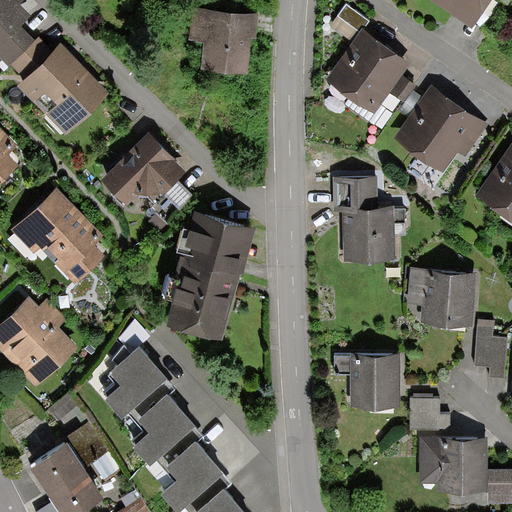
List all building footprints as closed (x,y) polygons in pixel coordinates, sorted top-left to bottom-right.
[(0,0),(0,55),(1,54),(8,61),(10,59),(35,36),(21,22),(32,11),(21,0),(0,0)] [(488,0),(444,0),(474,21),(488,0)] [(363,25),(369,17),(347,2),(332,24),(353,39),(363,25)] [(254,32),(255,9),(194,4),(192,36),(204,37),(202,65),(247,68),(249,31),(254,32)] [(376,109),(411,59),(363,25),(353,39),(328,76),(376,109)] [(37,34),(35,36),(10,59),(22,71),(16,77),(66,129),(107,90),(56,36),(47,45),(37,34)] [(404,98),(415,83),(403,74),(392,89),(404,98)] [(488,120),(432,81),(395,133),(443,167),(457,148),(465,153),(488,120)] [(17,141),(0,123),(0,177),(18,161),(8,150),(17,141)] [(168,218),(193,186),(181,174),(190,165),(149,124),(101,172),(128,200),(141,187),(155,200),(152,202),(168,218)] [(511,140),(477,189),(511,213),(511,140)] [(380,172),(334,173),(334,207),(343,207),(343,255),(394,255),(394,200),(380,200),(380,172)] [(57,182),(11,224),(34,248),(41,242),(75,279),(107,251),(96,239),(103,232),(57,182)] [(256,220),(195,204),(191,221),(184,219),(178,242),(183,243),(176,270),(171,268),(166,288),(171,289),(165,316),(223,331),(239,266),(244,267),(256,220)] [(476,268),(411,264),(409,299),(422,300),(421,318),(472,321),(476,268)] [(39,303),(29,292),(0,320),(0,342),(36,380),(76,342),(58,323),(66,315),(47,295),(39,303)] [(494,316),(478,316),(476,360),(491,361),(490,374),(506,374),(507,335),(493,335),(494,316)] [(131,348),(125,341),(113,356),(116,360),(109,366),(112,369),(108,372),(116,382),(105,392),(120,409),(125,404),(135,415),(168,387),(170,390),(176,386),(166,375),(169,372),(140,340),(131,348)] [(400,402),(400,350),(334,351),(334,372),(350,372),(350,402),(400,402)] [(168,387),(135,415),(146,429),(135,438),(152,458),(155,455),(166,469),(171,465),(167,460),(196,436),(198,438),(205,432),(170,390),(168,387)] [(69,390),(49,406),(59,418),(79,403),(69,390)] [(440,396),(413,395),(412,425),(450,426),(451,411),(439,410),(440,396)] [(487,434),(420,434),(420,480),(439,480),(439,487),(486,487),(486,500),(511,499),(511,466),(487,467),(487,434)] [(32,459),(49,485),(85,463),(68,436),(32,459)] [(171,465),(166,469),(173,477),(162,486),(179,507),(184,502),(192,511),(224,483),(226,485),(232,479),(222,468),(225,467),(198,438),(196,436),(167,460),(171,465)] [(67,511),(102,491),(85,463),(49,485),(56,497),(33,511),(67,511)] [(224,483),(192,511),(249,511),(226,485),(224,483)] [(149,511),(142,496),(111,511),(149,511)]
